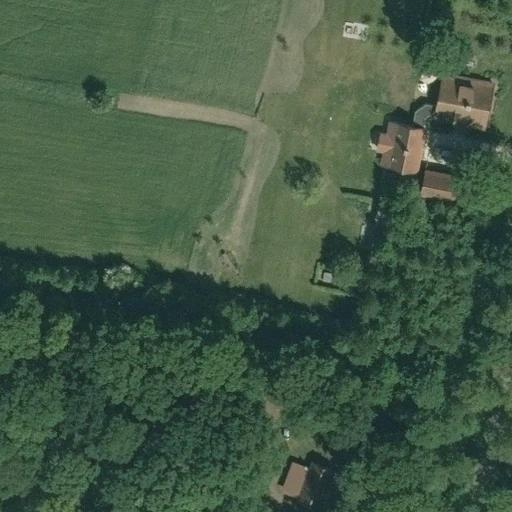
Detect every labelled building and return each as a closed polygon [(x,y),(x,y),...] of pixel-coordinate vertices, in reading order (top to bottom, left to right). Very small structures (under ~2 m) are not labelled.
[(348,68),(380,68),(381,22),(349,21),(348,68)] [(429,114),(435,115),(434,116),(484,125),(491,85),(442,75),(436,105),(426,104),(415,110),(412,125),(390,121),(387,136),(393,137),(387,166),(415,171),(425,117),(429,114)] [(419,177),(417,188),(460,195),(462,185),(419,177)] [(387,241),(384,225),(365,229),(368,245),(387,241)] [(304,314),(320,319),(326,302),(310,297),(304,314)] [(313,463),(299,500),(317,507),(332,470),(313,463)] [(347,478),(338,475),(328,502),(337,506),(347,478)]
